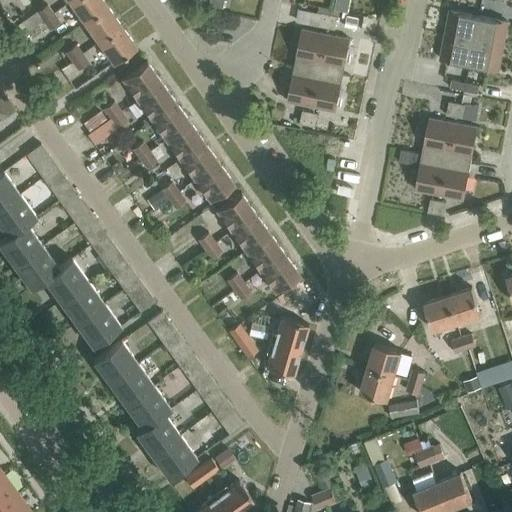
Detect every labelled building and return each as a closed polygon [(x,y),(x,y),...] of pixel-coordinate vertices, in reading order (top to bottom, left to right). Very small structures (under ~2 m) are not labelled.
[(83,22),(106,5),(102,0),(70,0),(68,2),(83,22)] [(193,0),(192,3),(222,8),(223,0),(220,0),(193,0)] [(54,13),(48,5),(18,26),(24,34),(25,35),(54,13)] [(97,43),(121,26),(106,5),(83,22),(97,43)] [(337,10),(331,9),(330,15),(322,13),(320,27),(334,30),(337,10)] [(444,35),(473,40),(478,16),(449,10),(444,35)] [(54,13),(25,35),(24,34),(19,38),(26,47),(61,22),(54,13)] [(478,16),(473,40),(502,46),(507,22),(478,16)] [(121,26),(97,43),(112,63),(135,46),(121,26)] [(294,65),(318,70),(325,34),(301,29),(294,65)] [(325,34),(318,70),(342,75),(349,39),(325,34)] [(468,64),(473,40),(444,35),(440,59),(468,64)] [(502,46),(473,40),(468,64),(497,70),(502,46)] [(83,53),(77,44),(65,52),(71,61),(83,53)] [(89,62),(83,53),(71,61),(77,70),(89,62)] [(136,98),(160,81),(146,61),(145,61),(122,78),(136,98)] [(310,106),(318,70),(294,65),(286,101),(310,106)] [(342,75),(318,70),(310,106),(335,110),(342,75)] [(480,84),(452,79),(450,88),(478,93),(480,84)] [(175,102),(160,81),(136,98),(151,119),(175,102)] [(121,111),(115,101),(104,108),(110,118),(121,111)] [(464,104),(449,101),(446,115),(462,118),(464,104)] [(189,122),(175,102),(151,119),(165,139),(189,122)] [(106,120),(100,110),(83,123),(89,132),(106,120)] [(318,113),(303,110),(300,124),(315,127),(318,113)] [(121,111),(110,118),(117,128),(128,121),(121,111)] [(421,153),(445,158),(452,122),(428,117),(421,153)] [(204,142),(189,122),(165,139),(180,160),(204,142)] [(452,122),(445,158),(470,163),(476,127),(452,122)] [(140,159),(150,151),(143,141),(133,149),(140,159)] [(194,180),(219,163),(204,142),(180,160),(194,180)] [(46,152),(40,144),(25,155),(31,163),(46,152)] [(157,161),(150,151),(140,159),(147,169),(157,161)] [(438,194),(445,158),(421,153),(414,189),(438,194)] [(470,163),(445,158),(438,194),(463,199),(470,163)] [(219,163),(194,180),(209,200),(232,183),(233,184),(233,183),(219,163)] [(62,174),(56,166),(41,177),(47,185),(62,174)] [(0,172),(0,206),(19,193),(2,171),(0,172)] [(179,191),(172,182),(148,200),(155,208),(168,198),(169,199),(179,191)] [(78,197),(72,188),(58,199),(63,207),(78,197)] [(169,199),(176,208),(186,200),(179,191),(169,199)] [(216,210),(230,230),(254,213),(240,192),(239,193),(216,210)] [(19,193),(0,206),(0,226),(7,236),(26,223),(35,216),(19,193)] [(446,201),(430,198),(428,212),(443,215),(446,201)] [(95,219),(89,211),(74,222),(80,230),(95,219)] [(230,230),(245,251),(269,233),(254,213),(230,230)] [(42,245),(26,223),(7,236),(0,240),(0,247),(13,266),(42,245)] [(111,241),(105,233),(90,244),(96,252),(111,241)] [(216,242),(209,233),(176,256),(182,265),(204,249),(205,250),(216,242)] [(269,233),(245,251),(260,271),(284,254),(269,233)] [(205,250),(212,259),(222,252),(216,242),(205,250)] [(57,267),(42,245),(13,266),(30,289),(43,279),(57,267)] [(299,274),(284,254),(260,271),(274,291),(298,274),(298,275),(299,274)] [(121,255),(106,266),(112,274),(127,263),(121,255)] [(57,267),(43,279),(59,301),(87,280),(70,258),(57,267)] [(234,290),(245,282),(237,272),(227,280),(234,290)] [(143,286),(137,278),(122,289),(128,297),(143,286)] [(103,303),(87,280),(59,301),(75,323),(103,303)] [(252,292),(245,282),(234,290),(241,300),(252,292)] [(471,287),(447,295),(456,322),(480,314),(471,287)] [(456,322),(447,295),(423,302),(432,330),(456,322)] [(103,303),(75,323),(92,346),(120,326),(103,303)] [(167,319),(161,311),(146,322),(152,330),(167,319)] [(279,316),(272,341),(300,350),(307,324),(279,316)] [(511,319),(503,323),(510,345),(511,344),(511,319)] [(258,350),(246,332),(235,340),(247,358),(258,350)] [(183,341),(177,333),(162,344),(168,352),(183,341)] [(481,363),(472,334),(451,340),(455,353),(468,349),(473,366),(481,363)] [(109,383),(137,363),(120,340),(92,361),(109,383)] [(292,375),(300,350),(272,341),(265,367),(292,375)] [(373,343),(366,367),(394,375),(401,351),(373,343)] [(200,363),(194,355),(179,366),(185,374),(200,363)] [(125,406),(153,386),(137,363),(109,383),(125,406)] [(387,399),(394,375),(366,367),(359,391),(387,399)] [(425,372),(412,368),(406,390),(419,394),(425,372)] [(216,386),(210,378),(195,388),(201,397),(216,386)] [(511,385),(510,382),(496,388),(502,402),(511,397),(511,385)] [(141,428),(169,407),(153,386),(125,406),(141,428)] [(267,418),(281,406),(266,387),(252,399),(267,418)] [(232,408),(226,400),(211,411),(217,419),(232,408)] [(419,413),(417,400),(389,405),(391,418),(419,413)] [(169,407),(141,428),(134,432),(151,455),(179,435),(163,413),(170,408),(169,407)] [(179,435),(151,455),(168,478),(196,457),(179,435)] [(434,445),(430,437),(420,441),(423,450),(415,453),(421,466),(445,456),(440,443),(434,445)] [(230,450),(216,459),(223,470),(237,461),(230,450)] [(373,464),(383,487),(397,480),(388,458),(373,464)] [(219,470),(212,460),(185,478),(192,488),(219,470)] [(375,483),(366,462),(354,467),(363,488),(375,483)] [(314,474),(321,491),(312,495),(318,509),(337,501),(331,486),(332,486),(325,469),(314,474)] [(2,471),(0,472),(0,503),(17,491),(2,471)] [(460,472),(436,481),(448,509),(471,499),(460,472)] [(238,480),(216,495),(228,511),(242,511),(255,503),(238,480)] [(440,511),(448,509),(436,481),(413,491),(421,511),(440,511)] [(32,511),(17,491),(0,503),(0,511),(32,511)] [(196,511),(228,511),(216,495),(195,511),(196,511)] [(308,511),(311,503),(298,499),(295,507),(289,505),(287,511),(308,511)]
